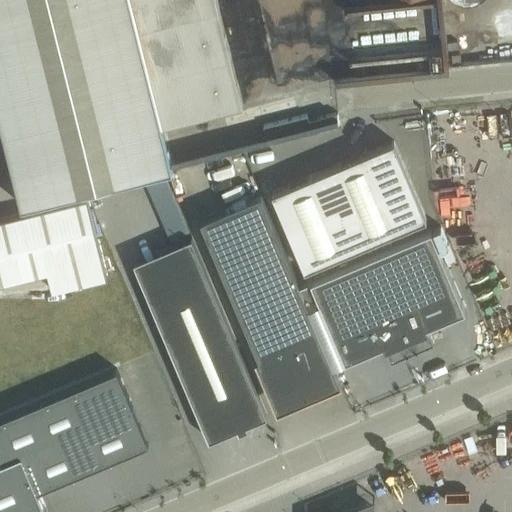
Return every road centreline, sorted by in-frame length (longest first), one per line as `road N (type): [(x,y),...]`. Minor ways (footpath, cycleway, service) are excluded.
road 1 (unclassified): [(176,511),(511,371)]
road 2 (unknown): [(186,139),(264,107),(511,82)]
